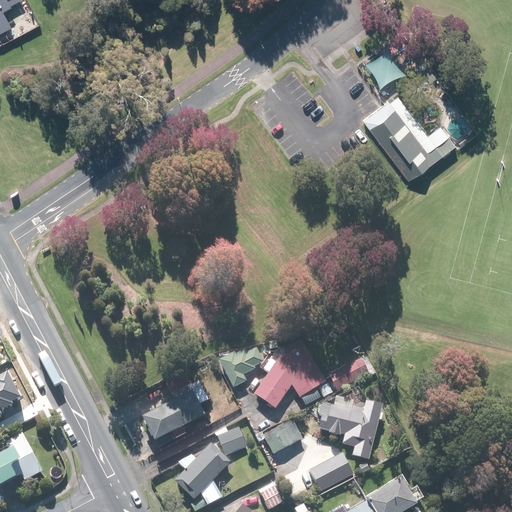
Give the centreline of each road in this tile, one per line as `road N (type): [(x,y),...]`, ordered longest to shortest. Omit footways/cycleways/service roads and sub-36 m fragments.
road 1 (residential): [(321,0),(234,76),(0,245)]
road 2 (secondary): [(0,267),(117,491)]
